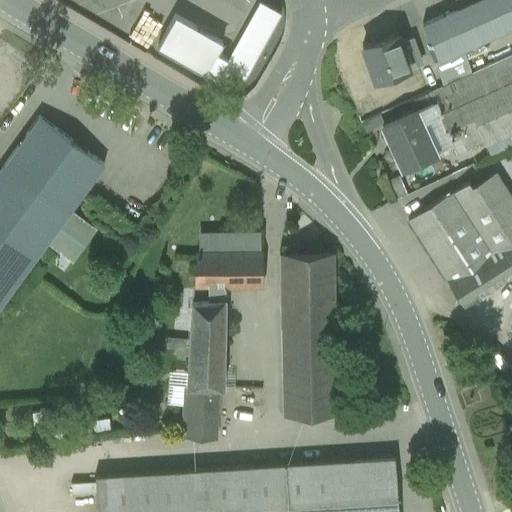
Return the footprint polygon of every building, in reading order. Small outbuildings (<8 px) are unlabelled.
[(511,0),(471,0),(422,23),(430,41),(439,60),(463,49),(511,27),(511,0)] [(259,1),(215,79),(236,91),(280,13),(259,1)] [(398,32),(362,44),(373,77),(408,66),(398,32)] [(216,51),(195,39),(183,60),(204,72),(216,51)] [(430,41),(426,43),(434,62),(439,60),(430,41)] [(434,62),(433,63),(441,85),(471,72),(463,49),(439,60),(434,62)] [(441,85),(428,91),(433,101),(511,66),(511,67),(511,52),(471,72),(441,85)] [(433,101),(452,145),(455,151),(483,140),(484,145),(511,131),(511,67),(511,66),(433,101)] [(0,68),(0,101),(16,80),(0,68)] [(433,101),(382,124),(401,168),(452,145),(433,101)] [(39,115),(0,168),(0,304),(46,241),(71,207),(104,163),(39,115)] [(511,131),(484,145),(489,156),(511,145),(511,131)] [(511,236),(511,200),(494,173),(495,172),(494,171),(472,185),(468,180),(452,191),(490,250),(511,236)] [(451,190),(408,218),(446,278),(490,250),(452,191),(451,190)] [(71,207),(46,241),(71,260),(96,226),(71,207)] [(258,250),(258,234),(226,234),(226,250),(258,250)] [(511,236),(490,250),(446,278),(463,305),(511,275),(511,236)] [(224,250),(196,251),(192,299),(191,299),(186,384),(185,384),(181,434),(216,437),(219,385),(223,385),(225,285),(225,284),(224,250)] [(226,250),(224,250),(225,284),(263,284),(262,250),(258,250),(226,250)] [(333,250),(279,251),(282,413),(336,412),(333,250)] [(397,511),(394,455),(94,474),(96,511),(397,511)]
